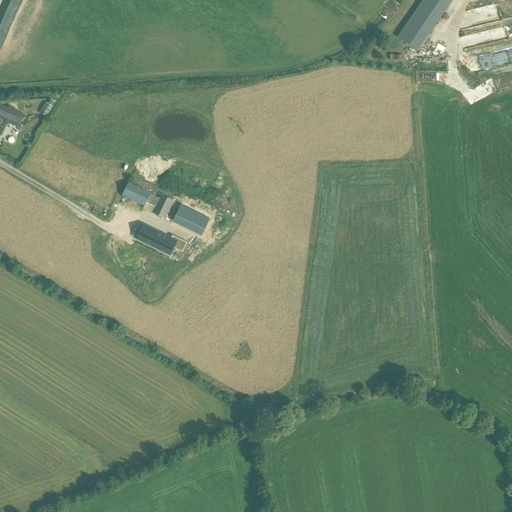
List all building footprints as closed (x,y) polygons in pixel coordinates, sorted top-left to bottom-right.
[(499,3),(490,4),(493,16),(502,14),(499,3)] [(412,39),(416,34),(404,24),(400,29),(412,39)] [(384,59),(398,59),(399,44),(385,44),(384,59)] [(46,118),(56,102),(51,99),(48,104),(46,103),(39,114),(46,118)] [(18,126),(23,115),(13,111),(14,109),(9,107),(8,109),(0,105),(0,135),(6,121),(18,126)] [(143,198),(146,194),(128,181),(118,195),(139,210),(144,202),(147,204),(149,203),(143,198)] [(159,199),(152,213),(165,219),(173,202),(160,195),(159,199)] [(182,230),(190,203),(177,199),(169,227),(182,230)] [(202,216),(195,212),(186,229),(194,233),(202,216)] [(187,243),(176,238),(175,241),(170,239),(149,229),(143,242),(169,255),(172,248),(182,253),(187,243)]
